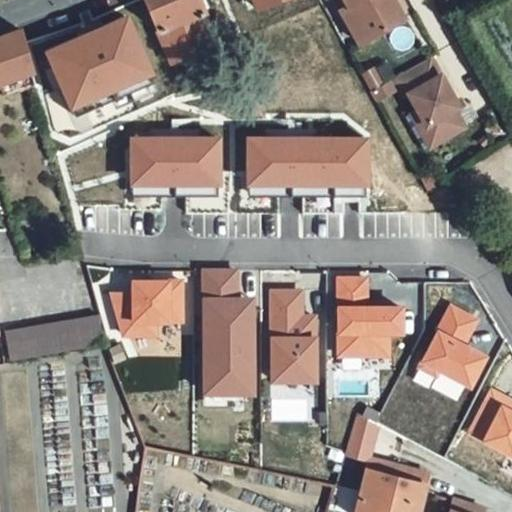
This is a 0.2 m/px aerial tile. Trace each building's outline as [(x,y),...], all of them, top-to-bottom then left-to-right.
[(146,0),(170,61),(218,43),(200,0),(146,0)] [(252,0),(259,15),(280,7),(276,0),(252,0)] [(354,2),(372,35),(405,16),(395,0),(347,0),(350,4),(354,2)] [(362,41),(372,35),(354,2),(350,4),(343,8),(362,41)] [(80,33),(45,49),(71,108),(153,71),(127,12),(80,33)] [(20,27),(0,34),(0,81),(32,69),(20,27)] [(433,55),(396,77),(407,95),(412,92),(421,107),(440,141),(467,125),(457,107),(462,105),(433,55)] [(434,144),(440,141),(421,107),(414,111),(434,144)] [(248,133),(248,185),(290,185),(367,185),(367,133),(248,133)] [(130,135),(130,185),(174,185),(220,184),(220,134),(130,135)] [(239,268),(202,268),(202,398),(255,398),(255,299),(239,299),(239,268)] [(367,278),(337,277),(336,358),(390,358),(390,334),(403,334),(403,309),(367,309),(367,278)] [(132,293),(109,293),(123,338),(157,338),(157,324),(184,324),(185,279),(132,279),(132,293)] [(302,291),(271,291),(271,383),(317,383),(317,317),(302,317),(302,291)] [(471,389),(488,358),(466,345),(481,318),(450,301),(413,368),(436,381),(441,372),(471,389)] [(1,331),(6,359),(100,343),(95,314),(1,331)] [(511,398),(491,387),(469,431),(511,453),(511,398)] [(379,426),(358,416),(346,455),(368,461),(379,426)] [(368,461),(366,471),(380,475),(383,464),(368,461)] [(380,475),(366,471),(355,511),(418,511),(428,476),(425,475),(383,464),(380,475)]
